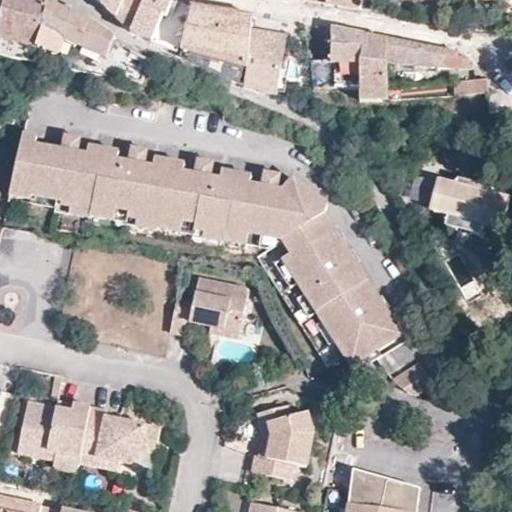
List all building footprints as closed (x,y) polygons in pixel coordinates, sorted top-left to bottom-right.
[(47,0),(0,0),(0,57),(33,64),(36,50),(42,19),(47,0)] [(47,0),(42,19),(36,50),(56,56),(63,40),(106,60),(113,42),(114,37),(87,20),(55,4),(47,0)] [(102,0),(101,4),(115,18),(123,0),(102,0)] [(143,0),(123,0),(115,18),(129,32),(143,0)] [(162,15),(158,14),(159,11),(163,0),(143,0),(129,32),(151,42),(162,15)] [(290,0),(303,2),(325,6),(359,12),(360,0),(290,0)] [(276,95),(286,37),(251,31),(251,15),(190,6),(180,50),(178,54),(244,87),(276,95)] [(363,62),(363,35),(330,29),(330,61),(333,62),(363,62)] [(387,40),(363,35),(363,62),(333,62),(333,88),(359,88),(360,101),(387,100),(386,87),(386,64),(387,40)] [(387,40),(386,64),(458,69),(474,70),(474,65),(459,54),(387,40)] [(132,52),(127,65),(145,72),(150,61),(132,52)] [(487,93),(486,80),(454,82),(454,96),(487,93)] [(218,175),(216,184),(208,182),(211,168),(194,164),(191,178),(180,176),(181,167),(152,162),(150,168),(143,167),(145,153),(128,150),(125,164),(115,162),(117,153),(87,147),(85,156),(75,154),(78,139),(63,135),(59,150),(34,145),(35,137),(22,133),(8,197),(28,201),(30,194),(62,201),(61,203),(70,204),(69,213),(88,217),(89,213),(111,218),(113,206),(127,209),(126,215),(136,219),(134,227),(155,231),(156,227),(177,231),(179,219),(194,222),(192,231),(202,232),(200,241),(220,245),(220,240),(245,245),(248,234),(282,241),(290,256),(283,260),(298,284),(306,296),(316,313),(344,357),(352,370),(402,336),(364,278),(325,217),(325,208),(289,186),(280,199),(274,197),(277,181),(260,178),(256,194),(246,192),(247,181),(218,175)] [(429,209),(432,214),(445,217),(442,228),(477,238),(480,227),(491,230),(501,227),(507,197),(490,193),(490,187),(455,179),(454,183),(435,179),(429,209)] [(61,203),(62,201),(30,194),(28,201),(29,204),(59,210),(61,203)] [(61,212),(69,213),(70,204),(61,203),(59,210),(61,212)] [(126,215),(127,209),(113,206),(111,218),(124,220),(126,215)] [(124,220),(124,225),(134,227),(136,219),(126,215),(124,220)] [(192,231),(194,222),(179,219),(177,231),(191,234),(192,231)] [(200,241),(202,232),(192,231),(191,234),(191,240),(200,241)] [(268,250),(282,241),(248,234),(245,245),(268,250)] [(283,260),(275,265),(289,289),(298,284),(283,260)] [(246,293),(242,287),(198,279),(193,303),(175,300),(168,333),(187,336),(189,329),(191,321),(238,330),(246,293)] [(306,296),(297,301),(308,318),(316,313),(306,296)] [(191,321),(189,329),(237,337),(238,330),(191,321)] [(409,394),(419,397),(434,387),(420,364),(393,382),(409,394)] [(27,403),(19,443),(55,450),(53,460),(58,465),(63,468),(76,471),(78,462),(89,407),(74,404),(71,412),(27,403)] [(116,418),(115,425),(105,423),(107,416),(108,410),(89,407),(78,462),(95,465),(97,457),(117,461),(138,465),(141,451),(156,453),(161,428),(116,418)] [(263,415),(270,438),(266,459),(257,457),(255,457),(251,474),(291,482),(295,466),(305,468),(312,435),(306,413),(286,419),(282,409),(263,415)] [(115,425),(116,418),(107,416),(105,423),(115,425)] [(19,443),(17,452),(53,460),(55,450),(19,443)] [(97,457),(95,465),(116,469),(117,461),(97,457)] [(354,470),(349,505),(387,511),(417,511),(421,490),(354,470)] [(38,506),(38,503),(0,495),(0,511),(60,511),(38,506)] [(249,511),(257,511),(259,505),(252,503),(249,511)]
